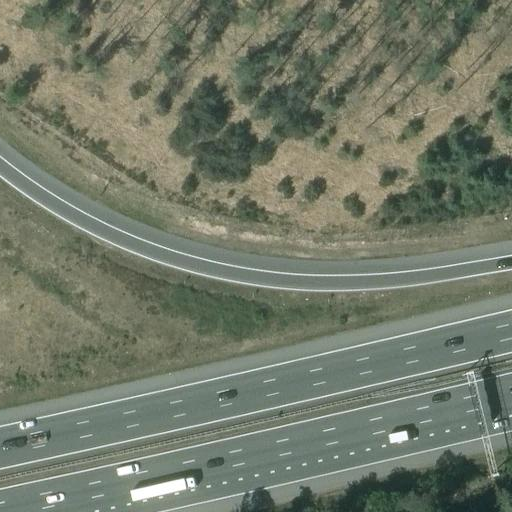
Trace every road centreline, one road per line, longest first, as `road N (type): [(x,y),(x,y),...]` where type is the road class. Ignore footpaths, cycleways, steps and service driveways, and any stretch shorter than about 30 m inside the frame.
road 1 (motorway): [(511,264),(392,282),(259,281),(141,250),(65,214),(0,167)]
road 2 (motorway): [(511,331),(0,447)]
road 3 (motorway): [(0,509),(511,394)]
